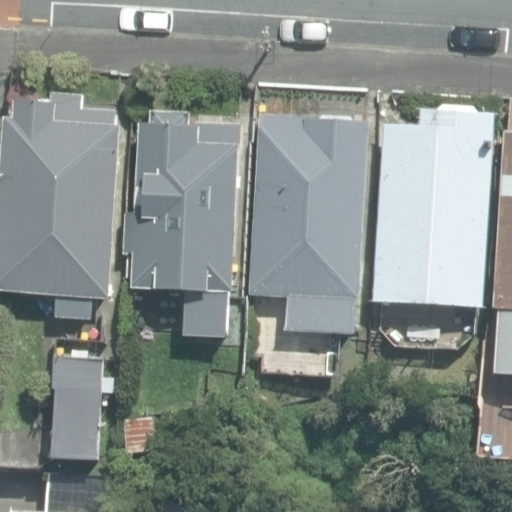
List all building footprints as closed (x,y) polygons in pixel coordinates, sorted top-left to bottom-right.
[(59,318),(95,320),(96,299),(112,300),(124,127),(119,127),(120,112),(85,110),(86,98),(55,96),(54,105),(20,103),(19,120),(19,121),(10,121),(0,271),(0,291),(60,295),(59,318)] [(138,320),(188,323),(189,305),(222,306),(223,293),(236,294),(246,127),(203,125),(203,128),(192,128),(193,113),(156,111),(155,126),(145,125),(140,214),(131,214),(129,252),(137,253),(135,289),(140,289),(138,320)] [(290,330),(359,333),(360,300),(363,300),(372,123),(307,120),(307,117),(263,115),(263,116),(254,294),(292,296),(290,330)] [(425,130),(383,128),(375,301),(489,307),(499,118),(426,115),(425,130)] [(511,131),(505,131),(498,310),(511,310),(511,131)] [(58,458),(103,460),(106,359),(57,357),(56,388),(61,388),(58,458)] [(126,418),(130,452),(158,449),(155,415),(126,418)] [(0,467),(42,471),(45,434),(0,430),(0,467)]
